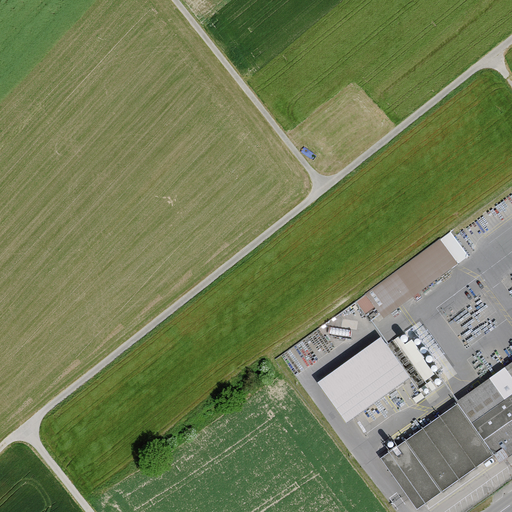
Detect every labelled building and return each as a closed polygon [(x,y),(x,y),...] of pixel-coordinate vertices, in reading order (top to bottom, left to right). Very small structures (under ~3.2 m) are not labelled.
[(451,233),(356,302),(365,314),(375,307),(384,319),(468,257),(451,233)] [(346,420),(411,375),(383,334),(318,378),(346,420)] [(417,361),(398,335),(394,338),(425,379),(434,373),(423,357),(417,361)] [(428,351),(416,335),(411,339),(422,355),(428,351)] [(511,348),(511,364),(378,459),(416,511),(417,511),(495,458),(501,465),(511,457),(511,346),(511,347),(511,348)] [(430,380),(419,388),(420,391),(428,385),(432,391),(436,388),(430,380)] [(421,392),(413,398),(416,402),(424,397),(421,392)]
